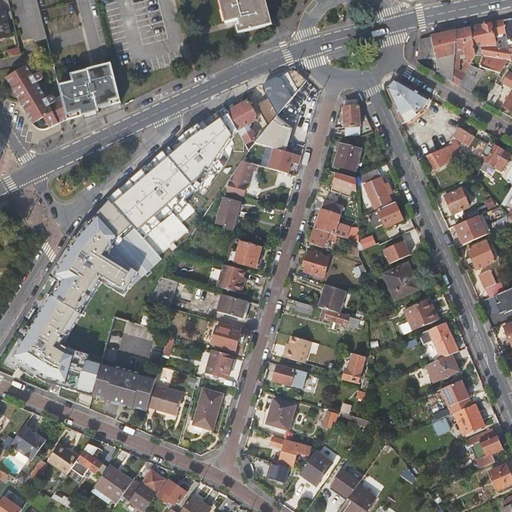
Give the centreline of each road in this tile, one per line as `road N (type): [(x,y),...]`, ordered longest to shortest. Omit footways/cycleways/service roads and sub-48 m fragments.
road 1 (residential): [(220,480),(337,76)]
road 2 (residential): [(511,420),(366,77)]
road 3 (residential): [(220,480),(0,382)]
road 4 (residential): [(66,228),(173,127),(174,105)]
road 5 (secondary): [(31,172),(174,105)]
road 6 (secondary): [(174,105),(310,48)]
road 7 (residential): [(511,132),(387,59)]
road 8 (unknown): [(109,135),(77,0)]
road 9 (residential): [(0,331),(66,228)]
